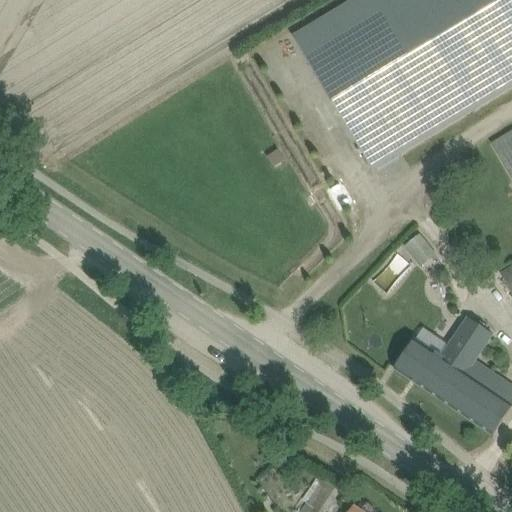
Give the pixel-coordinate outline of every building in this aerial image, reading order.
[(511,0),(356,0),(294,37),(374,172),(511,88),(511,0)] [(511,133),(493,145),(511,177),(511,133)] [(278,151),(268,157),(274,168),(285,162),(278,151)] [(421,232),(403,245),(420,268),(437,255),(421,232)] [(511,268),(501,275),(511,292),(511,268)] [(416,339),(407,354),(396,370),(493,436),(505,420),(511,408),(511,383),(477,361),(494,335),(466,317),(441,355),(416,339)] [(323,481),(301,511),(326,511),(338,495),(340,493),(323,481)]
